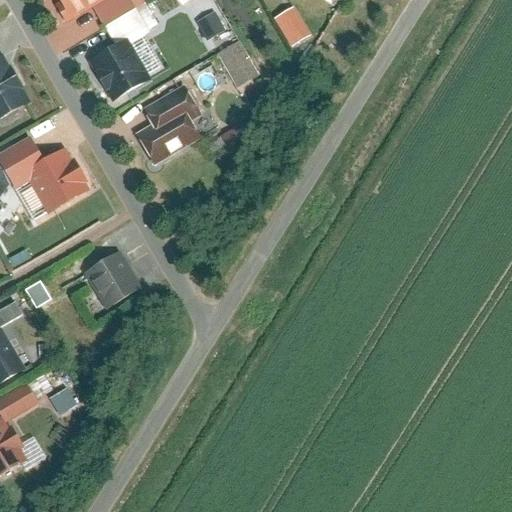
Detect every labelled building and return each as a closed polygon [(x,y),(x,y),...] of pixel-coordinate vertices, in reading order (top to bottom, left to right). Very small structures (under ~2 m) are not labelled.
[(90,6),(103,26),(133,7),(128,0),(54,0),(66,20),(90,6)] [(289,48),(310,36),(292,6),(272,19),(289,48)] [(205,41),(225,31),(216,11),(196,21),(205,41)] [(118,46),(90,63),(114,102),(154,79),(135,46),(152,36),(138,12),(108,30),(118,46)] [(218,51),(231,88),(254,80),(240,43),(218,51)] [(0,117),(16,108),(0,82),(0,117)] [(139,140),(155,165),(198,138),(188,123),(203,114),(188,90),(143,118),(152,132),(139,140)] [(55,217),(97,191),(72,152),(52,165),(35,139),(3,160),(21,188),(32,181),(55,217)] [(86,274),(108,312),(144,290),(123,253),(86,274)] [(25,287),(33,306),(47,300),(39,282),(25,287)] [(0,385),(20,373),(0,339),(0,329),(23,315),(15,302),(0,310),(0,385)] [(0,407),(15,426),(45,402),(31,384),(0,407)] [(4,423),(0,425),(0,479),(27,464),(4,423)]
